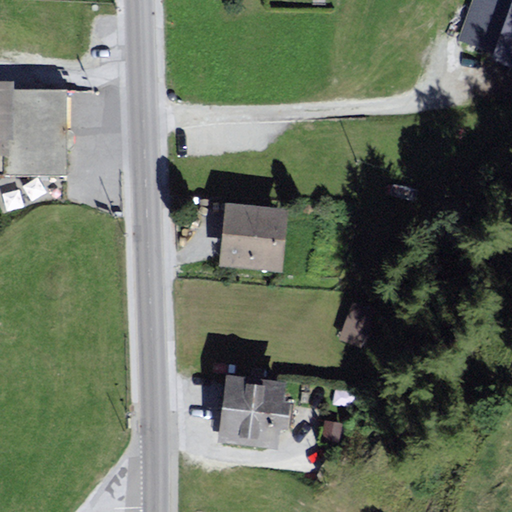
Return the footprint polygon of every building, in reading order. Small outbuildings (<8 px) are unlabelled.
[(511,0),(469,0),(455,41),(489,53),(496,55),(493,63),(511,69),(511,0)] [(10,83),(0,83),(0,135),(11,135),(12,173),(69,172),(68,133),(67,93),(10,95),(10,83)] [(283,213),(229,206),(222,263),(276,269),(283,213)] [(355,300),(339,335),(362,345),(377,309),(355,300)] [(281,387),(228,380),(221,439),(274,445),(281,387)]
